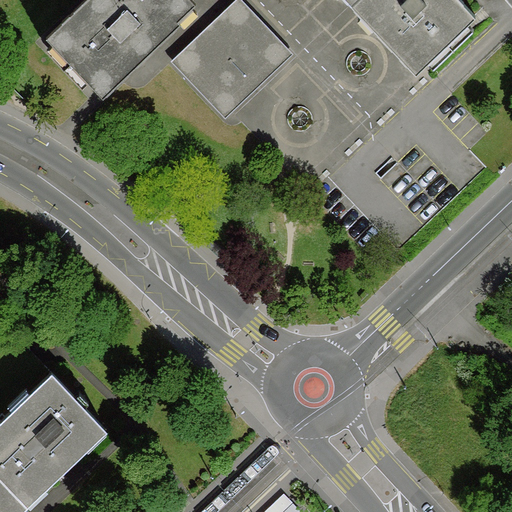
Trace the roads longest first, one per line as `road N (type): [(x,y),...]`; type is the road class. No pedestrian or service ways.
road 1 (secondary): [(302,357),(97,181),(0,125)]
road 2 (secondary): [(0,168),(85,223),(281,392)]
road 3 (secondary): [(511,201),(339,363)]
road 4 (secondary): [(423,511),(356,418),(350,393)]
